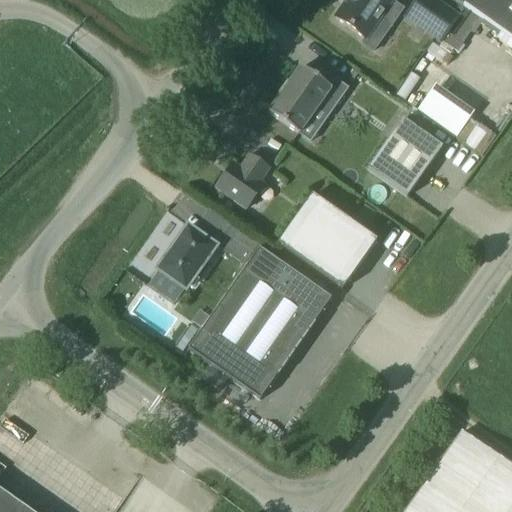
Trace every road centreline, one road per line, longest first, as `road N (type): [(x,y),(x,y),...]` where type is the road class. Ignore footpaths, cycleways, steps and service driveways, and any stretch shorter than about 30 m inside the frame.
road 1 (unclassified): [(6,299),(239,0)]
road 2 (unclassified): [(299,511),(6,299)]
road 3 (unclassified): [(326,511),(511,253)]
